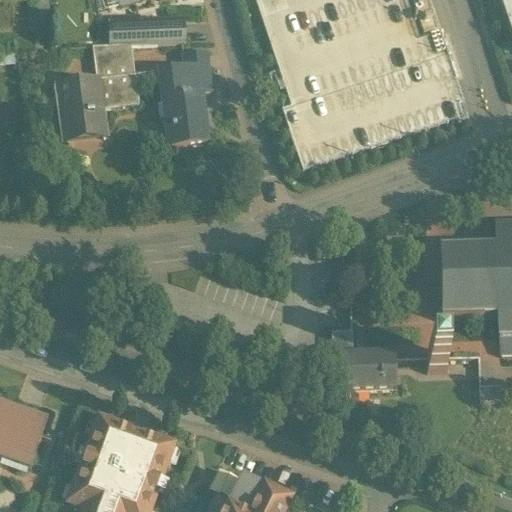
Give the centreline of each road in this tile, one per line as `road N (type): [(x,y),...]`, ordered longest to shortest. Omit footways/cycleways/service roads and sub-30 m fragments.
road 1 (residential): [(386,486),(0,353)]
road 2 (residential): [(0,245),(142,250),(287,226)]
road 3 (unknown): [(482,83),(318,143),(306,135),(288,80)]
road 4 (residential): [(287,226),(511,146)]
road 5 (residential): [(220,0),(287,226)]
road 6 (unknown): [(288,80),(412,35)]
